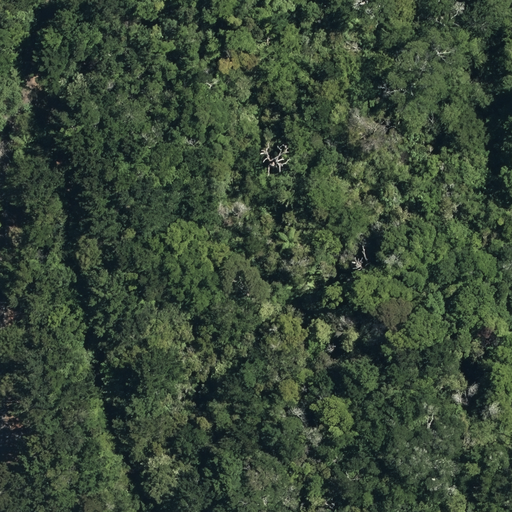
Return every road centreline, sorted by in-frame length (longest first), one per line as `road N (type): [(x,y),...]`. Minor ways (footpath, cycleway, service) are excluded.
road 1 (track): [(44,59),(92,313),(158,511)]
road 2 (track): [(59,0),(22,129),(0,253)]
